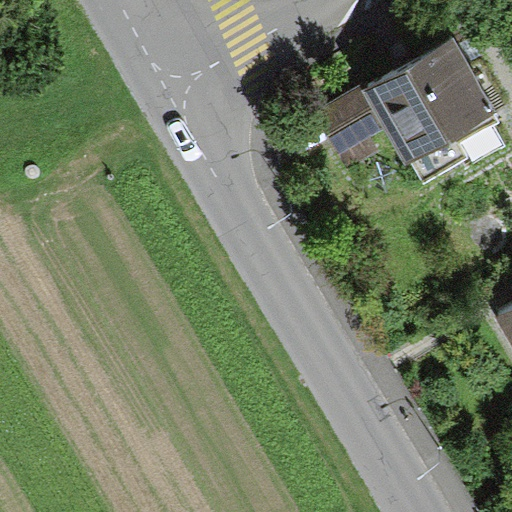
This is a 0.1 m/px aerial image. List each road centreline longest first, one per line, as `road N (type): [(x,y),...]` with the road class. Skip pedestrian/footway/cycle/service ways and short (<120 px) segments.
road 1 (residential): [(170,87),(422,511)]
road 2 (residential): [(316,0),(170,87)]
